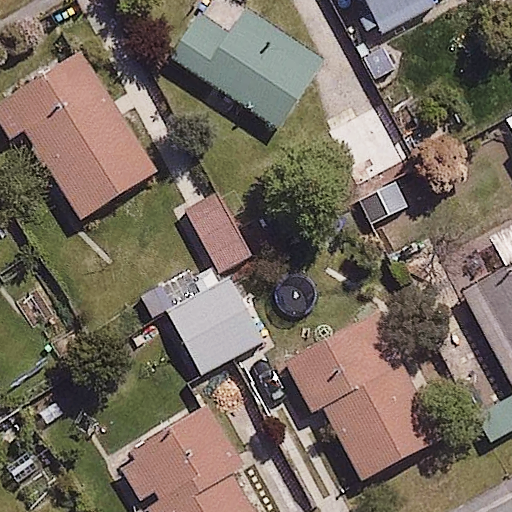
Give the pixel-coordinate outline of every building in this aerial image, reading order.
[(232,0),(207,0),(172,57),(282,125),(324,57),(232,0)] [(328,0),(309,0),(300,5),(353,100),(377,87),(328,0)] [(365,0),(382,31),(439,1),(438,0),(365,0)] [(91,47),(10,94),(81,216),(161,169),(91,47)] [(384,99),(332,129),(362,182),(414,152),(384,99)] [(228,184),(188,206),(220,265),(260,243),(228,184)] [(511,259),(463,285),(511,376),(511,259)] [(157,288),(168,308),(218,280),(207,260),(157,288)] [(218,280),(168,308),(203,372),(267,337),(231,273),(218,280)] [(334,407),(370,470),(440,430),(400,360),(386,368),(359,319),(284,361),(315,417),(334,407)] [(283,511),(217,400),(123,455),(156,511),(283,511)]
